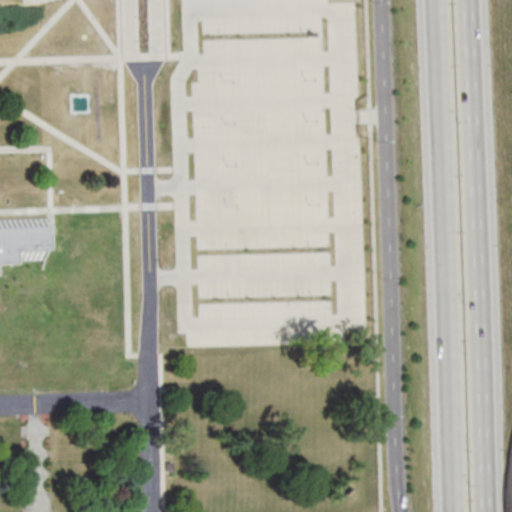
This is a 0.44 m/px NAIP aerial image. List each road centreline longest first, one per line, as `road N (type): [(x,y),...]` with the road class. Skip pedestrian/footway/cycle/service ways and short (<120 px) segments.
road 1 (secondary): [(376,0),(393,511)]
road 2 (motorway): [(488,511),(473,0)]
road 3 (motorway): [(437,0),(450,511)]
